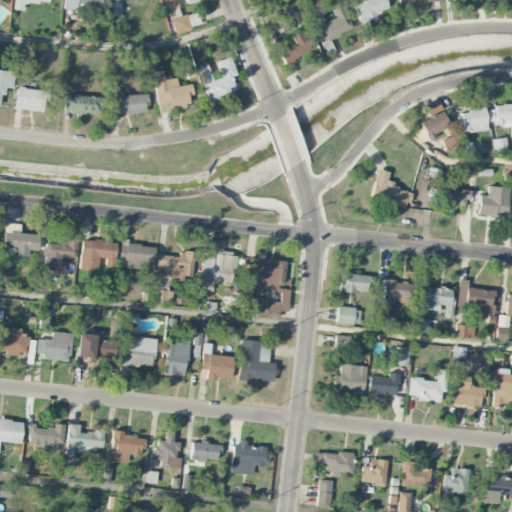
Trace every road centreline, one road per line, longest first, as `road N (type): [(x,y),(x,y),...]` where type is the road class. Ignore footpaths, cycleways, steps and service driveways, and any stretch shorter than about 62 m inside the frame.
road 1 (residential): [(511,30),(442,32),(372,51),(275,106),(208,132),(145,143),(0,133)]
road 2 (residential): [(0,387),(511,443)]
road 3 (residential): [(511,256),(0,201)]
road 4 (residential): [(297,163),(314,235),(289,511)]
road 5 (residential): [(511,77),(440,86),(410,100),(306,192)]
road 6 (residential): [(233,0),(281,118)]
